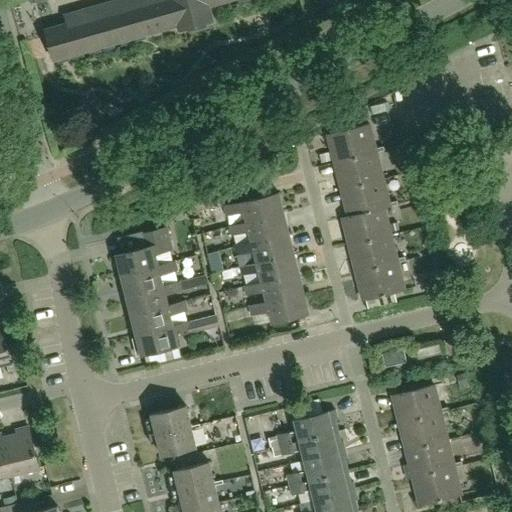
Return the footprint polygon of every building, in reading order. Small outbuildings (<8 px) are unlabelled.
[(67,24),(45,30),(53,59),(178,24),(180,30),(213,20),(208,5),(225,0),(115,0),(64,15),(67,24)] [(370,125),(328,135),(335,163),(377,153),(377,152),(385,150),(384,146),(376,148),(370,125)] [(335,163),(342,190),(384,179),(377,153),(335,163)] [(342,218),(384,208),(384,207),(398,204),(397,201),(390,203),(384,179),(342,190),(348,216),(342,218)] [(247,222),(283,213),(278,193),(224,206),(227,216),(244,212),(247,222)] [(342,218),(349,245),(391,235),(384,208),(342,218)] [(247,222),(229,226),(232,236),(249,232),(251,242),(288,233),(283,213),(247,222)] [(116,254),(121,274),(158,265),(156,254),(173,250),(167,227),(142,234),(145,247),(116,254)] [(288,233),(251,242),(252,242),(234,246),(236,255),(254,251),(256,262),(293,253),(288,233)] [(349,245),(356,272),(398,262),(405,260),(404,257),(397,259),(391,235),(349,245)] [(293,253),(256,262),(239,266),(242,275),(259,271),(261,282),(298,273),(293,253)] [(176,261),(158,265),(121,274),(126,294),(163,285),(161,274),(178,270),(176,261)] [(404,289),(398,262),(356,272),(363,300),(369,298),(372,309),(397,303),(394,292),(404,289)] [(298,273),(261,282),(244,286),(247,296),(264,291),(266,301),(303,292),(298,273)] [(206,274),(163,285),(126,294),(131,314),(168,305),(166,295),(209,284),(206,274)] [(303,292),(266,301),(266,302),(249,306),(251,315),(269,311),(272,322),(308,313),(303,292)] [(188,310),(185,301),(168,305),(131,314),(136,334),(173,325),(170,314),(188,310)] [(136,348),(139,347),(140,354),(141,354),(142,354),(178,345),(175,334),(192,329),(193,332),(219,325),(216,314),(190,321),(173,325),(136,334),(134,338),(136,348)] [(0,365),(13,363),(3,320),(0,320),(0,365)] [(439,344),(416,350),(418,360),(442,354),(439,344)] [(382,354),(385,368),(407,362),(403,348),(382,354)] [(399,423),(441,412),(449,410),(448,406),(440,408),(434,384),(392,395),(399,423)] [(269,444),(337,427),(335,418),(337,418),(334,405),(293,416),(296,429),(277,434),(278,436),(268,438),(269,444)] [(146,420),(152,444),(159,442),(162,455),(196,446),(192,430),(201,428),(200,424),(191,426),(186,406),(152,414),(153,419),(146,420)] [(441,412),(399,423),(406,450),(448,439),(441,412)] [(3,437),(12,475),(40,468),(29,425),(16,429),(17,433),(3,437)] [(341,441),(337,427),(269,444),(270,448),(273,447),(275,456),(302,450),(303,457),(345,447),(343,441),(341,441)] [(0,477),(12,475),(3,437),(2,437),(1,433),(0,432),(0,477)] [(448,439),(406,450),(409,463),(402,465),(406,478),(413,477),(462,464),(462,461),(454,463),(448,439)] [(347,458),(345,447),(303,457),(304,460),(290,463),(293,473),(288,475),(290,483),(347,468),(345,459),(347,458)] [(222,511),(216,485),(224,483),(223,479),(215,481),(210,461),(175,470),(176,475),(169,476),(175,500),(182,498),(185,511),(222,511)] [(462,464),(413,477),(420,505),(462,494),(455,466),(463,464),(462,464)] [(351,481),(347,468),(290,483),(293,495),(312,490),(314,498),(355,488),(353,481),(351,481)] [(358,498),(355,488),(314,498),(317,510),(307,511),(345,511),(358,509),(355,499),(358,498)] [(0,511),(59,511),(58,506),(40,510),(38,499),(0,507),(0,511)]
